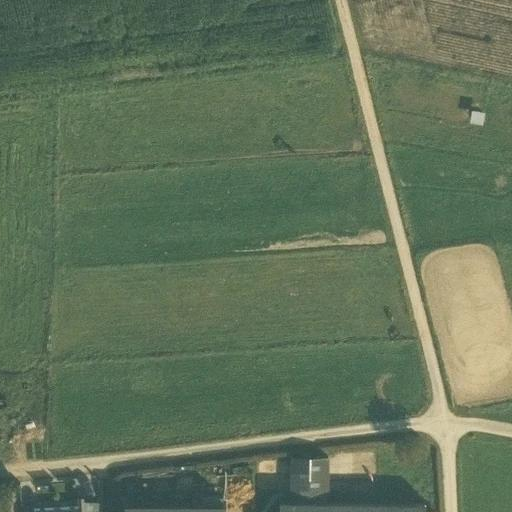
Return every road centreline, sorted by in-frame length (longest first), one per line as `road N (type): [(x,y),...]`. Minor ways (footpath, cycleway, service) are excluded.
road 1 (track): [(511,432),(443,418),(0,474)]
road 2 (track): [(443,418),(333,0)]
